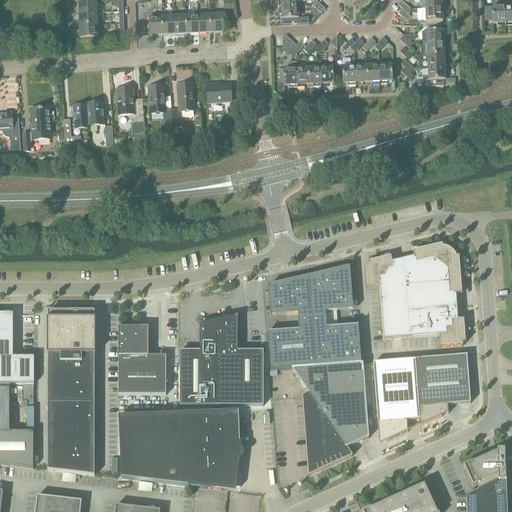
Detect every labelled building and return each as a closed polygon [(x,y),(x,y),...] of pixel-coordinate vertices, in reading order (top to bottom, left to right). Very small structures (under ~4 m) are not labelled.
[(424,0),(425,10),(442,9),(442,0),(424,0)] [(119,13),(123,13),(123,1),(111,2),(111,8),(118,7),(119,13)] [(79,15),(96,14),(96,2),(79,3),(79,15)] [(231,10),(231,2),(222,2),(223,9),(226,9),(226,10),(231,10)] [(322,15),(325,11),(316,2),(312,6),(322,15)] [(398,6),(402,10),(407,14),(411,10),(401,2),(398,6)] [(298,7),(281,8),(282,20),(299,20),(298,7)] [(498,27),(505,26),(504,7),(492,8),(492,25),(498,25),(498,27)] [(442,9),(425,10),(426,23),(443,22),(442,9)] [(412,18),(407,14),(402,10),(398,14),(408,23),(412,18)] [(80,27),(97,26),(96,14),(79,15),(80,27)] [(209,17),(210,34),(224,34),(223,16),(209,17)] [(156,17),(149,18),(150,37),(162,36),(162,19),(156,19),(156,17)] [(186,35),(198,35),(198,17),(186,18),(186,35)] [(198,35),(210,34),(209,17),(198,17),(198,35)] [(162,36),(174,36),(173,18),(162,19),(162,36)] [(174,36),(186,35),(186,18),(173,18),(174,36)] [(97,26),(80,27),(80,39),(97,39),(97,26)] [(427,45),(444,44),(443,32),(426,32),(426,39),(420,39),(421,45),(427,45)] [(291,52),(296,47),(286,37),(282,37),(282,52),(287,56),(291,52)] [(409,50),(412,46),(410,43),(410,37),(403,37),(399,41),(409,50)] [(366,53),(375,44),(371,39),(362,49),(366,53)] [(379,52),(387,43),(383,39),(374,48),(379,52)] [(350,49),(355,44),(351,40),(342,50),(346,54),(350,49)] [(359,40),(355,44),(350,49),(354,53),(363,44),(359,40)] [(319,55),(320,55),(328,45),(324,41),(315,51),(319,55)] [(300,42),(296,47),(291,52),(296,56),(304,46),(300,42)] [(307,55),(316,46),(311,42),(303,51),(307,55)] [(427,57),(444,56),(444,44),(427,45),(427,57)] [(350,49),(346,54),(350,58),(354,53),(350,49)] [(409,62),(413,57),(404,49),(400,53),(409,62)] [(428,69),(445,68),(444,56),(427,57),(428,69)] [(413,57),(409,62),(414,66),(417,61),(413,57)] [(400,65),(404,69),(410,73),(414,69),(404,61),(400,65)] [(284,70),(285,87),(297,87),(296,70),(295,70),(295,63),(288,64),(288,70),(284,70)] [(368,84),(380,83),(379,66),(367,67),(368,84)] [(379,66),(380,83),(392,83),(392,66),(379,66)] [(343,85),(356,84),(355,67),(343,68),(343,85)] [(356,84),(368,84),(367,67),(355,67),(356,84)] [(320,69),(321,86),(334,86),(333,68),(320,69)] [(445,68),(428,69),(428,77),(422,78),(423,88),(425,88),(435,88),(443,88),(443,81),(445,81),(445,68)] [(297,87),(309,87),(308,69),(296,70),(297,87)] [(309,87),(321,86),(320,69),(308,69),(309,87)] [(414,77),(410,73),(404,69),(400,73),(410,82),(414,77)] [(222,87),(222,84),(206,85),(208,105),(232,103),(230,86),(222,87)] [(172,111),(174,131),(182,130),(181,114),(194,113),(193,86),(177,87),(179,111),(172,111)] [(174,131),(172,111),(165,112),(163,88),(148,89),(150,116),(163,115),(164,131),(174,131)] [(134,102),(134,101),(134,91),(116,92),(118,117),(130,117),(132,137),(143,136),(141,101),(134,102)] [(88,108),(89,128),(104,127),(102,105),(88,106),(88,108)] [(89,130),(89,128),(88,108),(72,109),(74,131),(89,130)] [(239,108),(228,109),(229,127),(232,127),(232,129),(239,129),(238,126),(240,126),(239,108)] [(33,134),(22,135),(24,153),(30,153),(30,142),(51,141),(49,110),(31,112),(33,134)] [(12,115),(0,116),(0,132),(1,132),(1,134),(2,136),(4,138),(6,139),(8,140),(9,153),(14,153),(15,157),(21,156),(21,152),(20,152),(18,120),(12,120),(12,115)] [(70,121),(64,122),(65,136),(65,141),(66,153),(82,152),(81,138),(71,139),(70,121)] [(458,258),(456,258),(455,258),(454,257),(452,257),(451,256),(450,256),(448,255),(447,254),(446,253),(445,252),(444,251),(444,250),(443,248),(443,247),(442,246),(413,253),(415,259),(392,264),(391,258),(369,263),(369,264),(369,265),(368,265),(368,266),(367,266),(367,267),(366,267),(365,267),(367,290),(380,289),(383,341),(439,337),(440,349),(463,347),(463,346),(463,345),(464,345),(464,344),(465,344),(466,344),(464,321),(458,322),(456,296),(462,295),(459,258),(458,258)] [(299,331),(267,334),(271,372),(292,370),(316,369),(361,365),(358,327),(327,330),(325,313),(337,312),(334,275),(284,286),(286,316),(297,315),(299,331)] [(0,385),(10,386),(34,386),(34,359),(12,359),(12,345),(13,345),(13,315),(3,315),(0,315),(0,385)] [(94,477),(94,315),(47,315),(47,472),(94,477)] [(238,317),(216,322),(216,407),(263,407),(263,352),(238,352),(238,317)] [(216,407),(216,322),(200,326),(200,352),(180,352),(180,358),(180,407),(216,407)] [(148,337),(148,332),(141,332),(141,329),(118,329),(118,396),(166,396),(166,357),(148,357),(148,343),(151,342),(150,337),(148,337)] [(467,357),(415,361),(420,420),(420,427),(448,414),(447,406),(470,404),(467,357)] [(415,361),(373,364),(379,446),(408,433),(407,421),(420,420),(415,361)] [(316,369),(292,370),(308,394),(302,398),(309,477),(352,457),(347,449),(369,440),(363,365),(361,365),(316,369)] [(0,465),(33,470),(33,434),(9,433),(10,386),(0,385),(0,465)] [(238,412),(118,418),(121,480),(188,488),(188,487),(236,493),(240,458),(243,454),(240,451),(238,412)] [(490,453),(464,466),(473,486),(476,485),(478,490),(466,496),(466,511),(506,511),(505,450),(497,450),(497,454),(492,457),(490,453)] [(417,492),(415,488),(362,511),(437,511),(431,497),(428,498),(423,489),(417,492)] [(80,511),(82,503),(37,497),(35,511),(80,511)]
